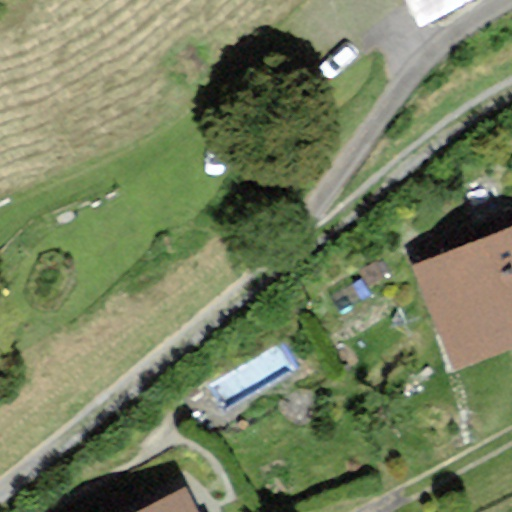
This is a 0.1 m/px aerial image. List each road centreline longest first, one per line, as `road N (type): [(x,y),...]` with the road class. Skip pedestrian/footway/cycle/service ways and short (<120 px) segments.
road 1 (residential): [(511,96),(149,355),(0,485)]
road 2 (track): [(507,0),(446,37),(408,76),(283,242),(290,254)]
